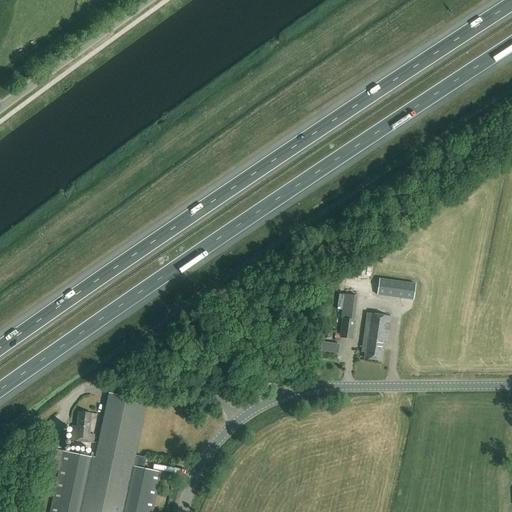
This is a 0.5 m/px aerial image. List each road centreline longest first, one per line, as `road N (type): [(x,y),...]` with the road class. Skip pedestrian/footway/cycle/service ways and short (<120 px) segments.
road 1 (motorway): [(0,392),(511,45)]
road 2 (motorway): [(511,3),(0,348)]
road 3 (track): [(98,387),(102,369),(511,99)]
road 4 (track): [(381,0),(0,273)]
road 5 (tertiary): [(181,511),(197,469),(223,434),(272,399),(323,387),(511,385)]
road 6 (tertiary): [(0,108),(147,0)]
